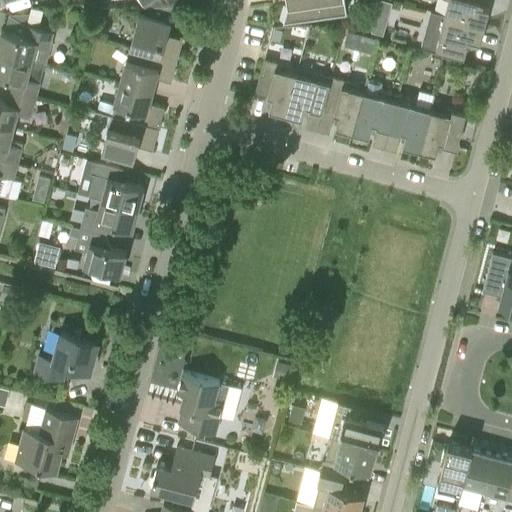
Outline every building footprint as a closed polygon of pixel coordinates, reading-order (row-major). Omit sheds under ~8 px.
[(347,9),(345,0),(288,0),(283,18),(347,9)] [(383,33),(386,23),(390,11),(392,1),(389,0),(380,0),(378,7),(375,20),(372,30),(383,33)] [(448,0),(445,14),(485,24),(489,8),(478,5),(479,0),(448,0)] [(168,33),(171,20),(139,12),(132,35),(137,36),(133,47),(177,59),(183,38),(168,33)] [(469,38),(480,41),(485,24),(445,14),(441,29),(435,27),(430,46),(464,55),(469,38)] [(44,64),(47,51),(53,30),(27,23),(24,35),(1,28),(0,32),(0,51),(31,60),(44,64)] [(320,27),(310,24),(305,39),(315,42),(320,27)] [(283,29),(275,27),(272,37),(280,39),(283,29)] [(360,32),(348,29),(344,43),(356,47),(360,32)] [(126,58),(120,80),(153,89),(156,76),(171,80),(177,59),(133,47),(130,59),(126,58)] [(0,74),(12,78),(9,89),(35,96),(41,76),(28,72),(31,60),(0,51),(0,74)] [(264,56),(255,91),(273,95),(269,108),(286,112),(297,71),(282,67),(284,62),(264,56)] [(312,75),(297,71),(286,112),(303,117),(306,104),(323,109),(332,75),(313,70),(312,75)] [(353,130),(364,89),(349,85),(350,80),(332,75),(323,109),(340,113),(336,126),(353,130)] [(368,75),(364,89),(353,130),(369,135),(373,122),(390,127),(399,93),(381,88),(383,81),(368,77),(369,75),(368,75)] [(149,101),(153,89),(120,80),(114,103),(100,99),(97,110),(111,114),(158,127),(164,105),(149,101)] [(0,98),(0,121),(13,126),(17,114),(30,117),(35,96),(9,89),(6,100),(0,98)] [(417,98),(399,93),(390,127),(406,131),(403,144),(419,148),(431,107),(416,103),(417,98)] [(431,107),(419,148),(436,153),(440,140),(457,145),(466,111),(447,106),(446,111),(431,107)] [(153,148),(158,127),(111,114),(101,149),(134,158),(138,144),(153,148)] [(10,138),(13,126),(0,121),(0,157),(17,162),(23,141),(10,138)] [(77,134),(66,131),(62,146),(73,149),(77,134)] [(0,192),(8,195),(17,162),(0,157),(0,192)] [(89,194),(102,197),(138,206),(144,185),(121,179),(124,167),(98,160),(94,159),(91,171),(95,172),(92,181),(89,194)] [(38,174),(32,198),(44,201),(50,177),(38,174)] [(86,206),(80,226),(106,233),(109,222),(132,228),(138,206),(102,197),(98,209),(86,206)] [(106,233),(80,226),(72,224),(70,232),(78,235),(75,247),(87,250),(84,263),(120,273),(126,251),(103,245),(106,233)] [(55,267),(60,248),(38,243),(33,261),(55,267)] [(499,301),(511,304),(511,255),(499,301)] [(16,288),(3,284),(0,294),(13,298),(16,288)] [(90,369),(98,339),(61,330),(53,358),(40,354),(35,370),(62,378),(66,363),(90,369)] [(288,378),(292,363),(276,359),(272,374),(288,378)] [(216,431),(224,400),(215,398),(220,379),(183,369),(177,389),(184,391),(180,405),(183,405),(179,421),(216,431)] [(0,401),(6,403),(9,387),(0,385),(0,401)] [(30,418),(34,400),(26,399),(22,417),(30,418)] [(331,436),(376,448),(378,448),(384,424),(359,418),(362,406),(338,400),(329,435),(331,436)] [(301,422),(305,406),(293,403),(288,419),(301,422)] [(68,453),(78,414),(47,406),(40,430),(24,426),(16,459),(57,469),(62,451),(68,453)] [(370,470),(376,448),(331,436),(326,458),(323,457),(320,469),(344,475),(347,464),(370,470)] [(473,445),(466,444),(449,439),(446,449),(444,449),(440,463),(442,463),(438,479),(462,486),(472,447),(473,445)] [(210,473),(215,455),(177,445),(171,465),(158,461),(151,486),(194,498),(201,470),(210,473)] [(484,492),(495,453),(472,447),(462,486),(484,492)] [(511,498),(511,457),(495,453),(484,492),(511,498)] [(344,475),(320,469),(317,480),(319,481),(313,505),(338,511),(358,511),(364,492),(341,486),(344,475)] [(453,511),(455,506),(436,501),(433,511),(453,511)] [(197,511),(164,503),(161,511),(197,511)]
